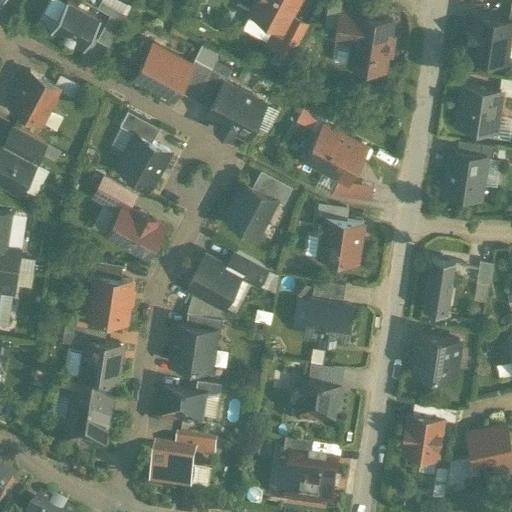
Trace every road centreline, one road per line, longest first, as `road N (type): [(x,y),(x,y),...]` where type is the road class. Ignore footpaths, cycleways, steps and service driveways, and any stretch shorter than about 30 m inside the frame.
road 1 (residential): [(114,508),(156,287),(221,169),(222,150),(17,35)]
road 2 (residential): [(405,207),(360,511)]
road 3 (residential): [(437,0),(405,207)]
road 4 (residential): [(114,508),(0,449)]
